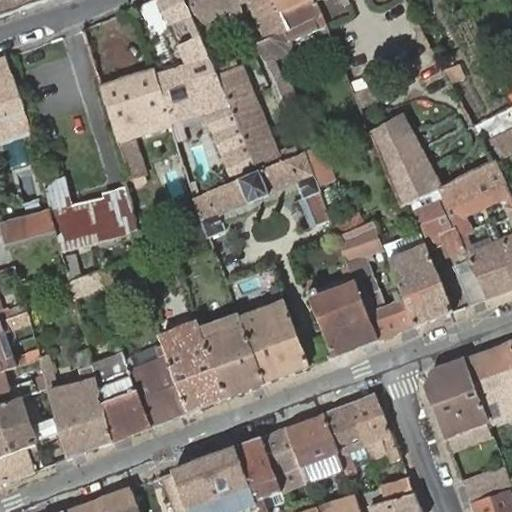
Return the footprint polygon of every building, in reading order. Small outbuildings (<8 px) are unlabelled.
[(0,0),(0,17),(51,0),(0,0)] [(239,0),(185,0),(199,30),(205,44),(219,38),(213,24),(211,19),(232,9),(236,18),(242,15),(242,6),(239,0)] [(276,0),(245,0),(247,3),(248,3),(267,41),(290,30),(282,12),(276,0)] [(276,0),(282,12),(290,30),(267,41),(258,45),(266,65),(268,64),(287,110),(299,106),(288,79),(283,81),(275,61),(290,55),(291,47),(290,44),(327,27),(315,3),(313,0),(276,0)] [(238,54),(214,64),(227,94),(226,94),(249,149),(260,173),(306,154),(303,146),(288,153),(287,150),(275,155),(239,68),(236,61),(240,59),(238,54)] [(7,58),(0,59),(0,139),(19,133),(12,113),(24,109),(7,58)] [(153,69),(100,85),(106,105),(131,177),(143,173),(132,137),(171,125),(167,113),(153,69)] [(402,118),(371,133),(402,207),(409,204),(412,202),(439,189),(402,118)] [(511,129),(483,144),(494,163),(496,161),(511,153),(511,129)] [(303,146),(306,154),(323,146),(318,135),(301,143),(303,146)] [(323,146),(306,154),(319,186),(337,179),(323,146)] [(215,192),(194,200),(209,238),(225,231),(219,215),(298,183),(316,226),(332,220),(330,216),(320,191),(321,191),(319,186),(306,154),(260,173),(215,192)] [(511,197),(496,161),(494,163),(439,189),(443,198),(455,226),(460,239),(467,255),(469,259),(473,270),(486,300),(511,289),(511,197)] [(65,180),(44,186),(51,210),(57,233),(62,252),(131,233),(138,231),(136,224),(132,212),(133,211),(127,190),(105,196),(107,201),(73,210),(65,180)] [(443,198),(439,189),(412,202),(431,250),(444,245),(448,256),(458,252),(461,257),(467,255),(460,239),(455,226),(452,227),(439,199),(443,198)] [(57,233),(51,210),(3,224),(1,225),(8,247),(57,233)] [(338,238),(365,226),(359,214),(333,225),(338,238)] [(149,219),(136,224),(138,231),(131,233),(138,258),(139,262),(149,259),(141,230),(152,227),(149,219)] [(340,243),(344,251),(354,277),(357,285),(362,297),(379,290),(366,256),(381,250),(385,248),(375,222),(371,224),(365,226),(338,238),(339,241),(340,243)] [(420,234),(398,243),(408,255),(426,247),(420,234)] [(386,249),(390,262),(393,270),(399,286),(415,327),(454,312),(427,247),(426,247),(408,255),(398,243),(386,249)] [(79,253),(64,257),(68,274),(70,283),(86,277),(79,253)] [(139,262),(138,258),(126,262),(131,278),(142,273),(139,262)] [(453,266),(458,277),(473,270),(469,259),(453,266)] [(227,285),(239,280),(234,266),(222,271),(227,285)] [(115,283),(111,268),(100,272),(104,287),(115,283)] [(389,290),(399,286),(393,270),(383,274),(389,290)] [(471,305),(486,300),(473,270),(458,277),(471,305)] [(104,287),(100,272),(86,277),(70,283),(74,298),(104,287)] [(334,358),(379,341),(362,297),(357,285),(354,277),(346,280),(349,288),(320,299),(313,281),(305,284),(312,302),(334,358)] [(266,384),(311,367),(285,303),(284,304),(278,285),(269,288),(276,307),(241,320),(266,384)] [(0,322),(1,323),(11,319),(28,313),(25,302),(8,308),(0,311),(0,322)] [(0,322),(0,373),(5,372),(17,368),(14,359),(1,364),(0,359),(0,335),(5,333),(31,324),(28,313),(11,319),(1,323),(0,322)] [(227,399),(266,384),(241,320),(239,316),(202,331),(227,399)] [(202,331),(199,325),(161,338),(163,345),(189,413),(227,399),(202,331)] [(0,359),(1,364),(14,359),(5,333),(0,335),(0,359)] [(511,343),(511,344),(464,362),(472,381),(487,418),(488,420),(489,422),(490,426),(511,417),(511,343)] [(152,428),(189,413),(163,345),(157,348),(160,359),(134,369),(130,358),(125,360),(137,392),(152,428)] [(113,442),(152,428),(137,392),(125,360),(121,347),(115,349),(118,357),(93,366),(103,405),(113,442)] [(157,348),(130,358),(134,369),(160,359),(157,348)] [(24,365),(41,360),(40,358),(38,350),(14,359),(17,368),(24,365)] [(50,394),(55,412),(56,418),(60,432),(61,436),(67,459),(113,442),(103,405),(93,366),(89,351),(77,354),(81,371),(80,371),(83,385),(59,391),(50,394)] [(34,381),(39,392),(49,389),(42,363),(41,360),(24,365),(29,383),(34,381)] [(50,394),(59,391),(51,361),(42,363),(49,389),(50,394)] [(472,381),(464,362),(435,373),(428,387),(431,396),(447,438),(486,423),(489,422),(488,420),(487,418),(472,381)] [(0,373),(0,406),(12,402),(15,401),(19,399),(21,398),(39,392),(34,381),(29,383),(11,389),(5,372),(0,373)] [(377,395),(350,405),(366,448),(383,442),(387,451),(392,464),(402,460),(377,395)] [(0,406),(0,432),(20,425),(28,422),(19,399),(15,401),(12,402),(0,406)] [(350,405),(325,415),(339,451),(345,467),(345,469),(350,480),(359,477),(356,469),(350,453),(366,448),(350,405)] [(287,429),(301,466),(339,451),(325,415),(287,429)] [(0,432),(0,459),(37,445),(35,441),(60,432),(56,418),(31,428),(28,422),(20,425),(0,432)] [(491,437),(486,423),(447,438),(452,451),(491,437)] [(287,429),(261,439),(282,493),(307,482),(301,466),(287,429)] [(67,459),(61,436),(49,441),(53,453),(57,464),(67,459)] [(261,439),(236,449),(257,505),(259,511),(268,511),(267,510),(263,500),(282,493),(261,439)] [(49,441),(37,445),(39,452),(39,451),(42,457),(53,453),(49,441)] [(383,442),(366,448),(371,458),(387,451),(383,442)] [(37,445),(0,459),(0,485),(36,471),(30,455),(39,452),(37,445)] [(371,458),(366,448),(350,453),(356,469),(372,463),(371,458)] [(236,449),(174,473),(188,508),(189,511),(239,511),(257,505),(236,449)] [(472,504),(511,490),(511,482),(507,468),(464,485),(472,504)] [(345,469),(312,483),(317,496),(351,482),(350,480),(345,469)] [(174,473),(160,478),(173,511),(189,511),(188,508),(174,473)] [(409,479),(383,488),(384,492),(388,503),(416,495),(409,479)] [(141,511),(133,488),(99,501),(103,511),(141,511)] [(511,511),(511,490),(472,504),(474,511),(511,511)] [(388,503),(384,492),(357,499),(361,511),(372,508),(388,503)] [(282,493),(263,500),(267,510),(286,502),(282,493)] [(422,511),(416,495),(388,503),(372,508),(373,511),(422,511)] [(319,511),(361,511),(357,499),(357,498),(319,511)] [(94,503),(71,511),(103,511),(99,501),(94,503)]
